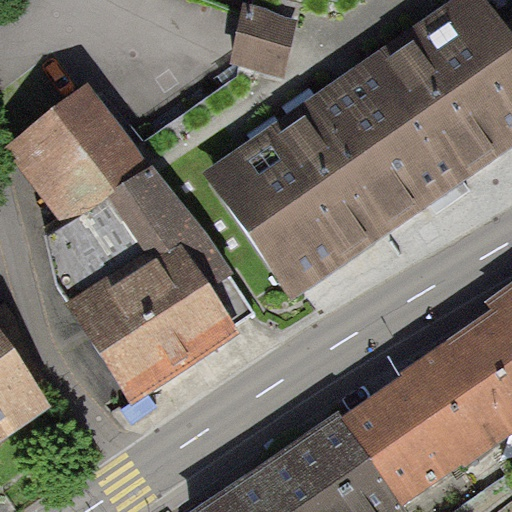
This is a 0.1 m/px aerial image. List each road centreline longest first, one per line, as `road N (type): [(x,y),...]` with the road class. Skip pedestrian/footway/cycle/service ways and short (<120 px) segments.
road 1 (tertiary): [(511,246),(142,477)]
road 2 (residential): [(142,477),(41,336),(0,224)]
